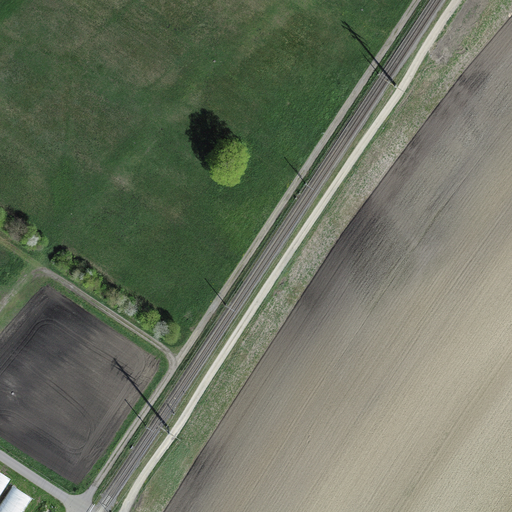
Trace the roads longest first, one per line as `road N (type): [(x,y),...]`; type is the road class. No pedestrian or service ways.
road 1 (track): [(458,0),(122,511)]
road 2 (track): [(181,362),(412,0)]
road 3 (track): [(181,362),(0,237)]
road 4 (track): [(82,507),(181,362)]
